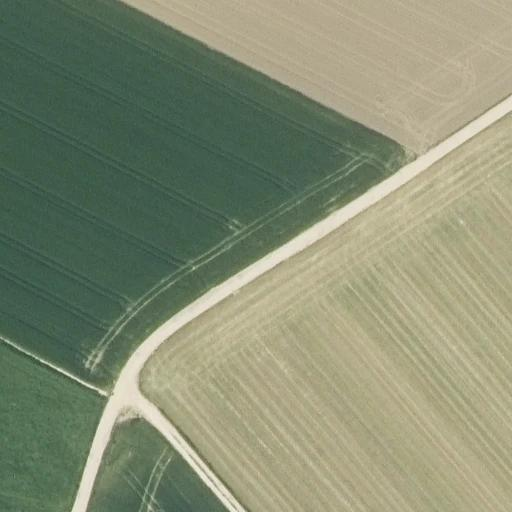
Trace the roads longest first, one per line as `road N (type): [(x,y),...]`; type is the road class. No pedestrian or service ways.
road 1 (track): [(122,382),(156,341),(511,103)]
road 2 (track): [(122,382),(234,511)]
road 3 (track): [(79,511),(122,382)]
